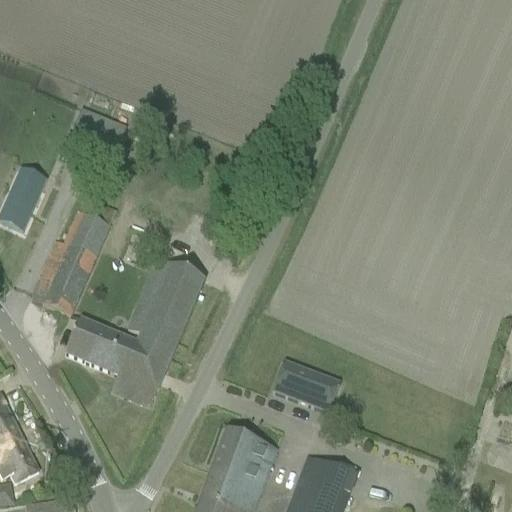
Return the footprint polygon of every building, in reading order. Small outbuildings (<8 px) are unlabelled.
[(72,135),(117,153),(125,133),(80,114),(72,135)] [(15,184),(0,217),(0,228),(22,238),(41,196),(15,184)] [(29,305),(69,322),(107,232),(75,218),(62,249),(54,246),(29,305)] [(78,325),(64,360),(116,382),(109,397),(149,413),(166,372),(203,285),(184,277),(156,265),(136,313),(126,336),(138,341),(134,349),(123,344),(97,333),(78,325)] [(271,397),(328,419),(339,389),(283,368),(271,397)] [(0,464),(4,472),(13,489),(37,477),(0,403),(0,464)] [(195,511),(254,511),(276,455),(224,436),(195,511)] [(342,511),(354,481),(306,463),(288,511),(342,511)]
